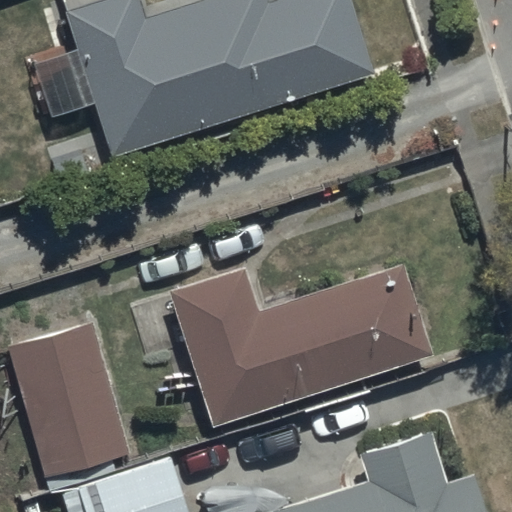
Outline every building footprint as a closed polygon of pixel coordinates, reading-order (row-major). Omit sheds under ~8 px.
[(371,70),(348,0),(181,0),(143,12),(139,0),(87,0),(71,5),(118,151),(371,70)] [(239,272),(164,297),(207,431),(428,359),(397,266),(253,313),(239,272)] [(39,497),(110,475),(106,459),(126,453),(87,325),(0,351),(0,418),(25,502),(39,497)] [(361,482),(269,511),(475,511),(464,477),(440,485),(423,433),(353,456),(361,482)] [(110,475),(39,497),(43,511),(192,511),(178,465),(169,468),(166,458),(110,475)]
